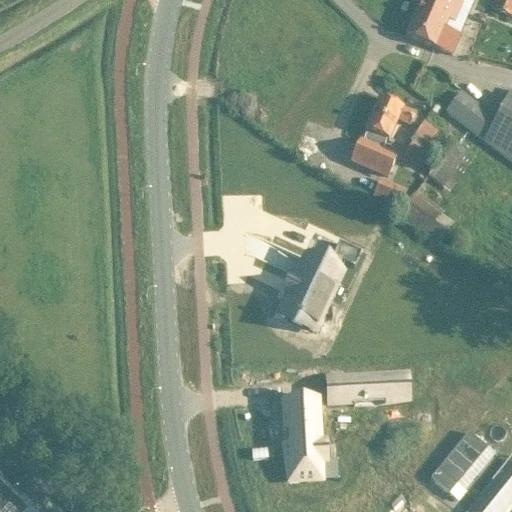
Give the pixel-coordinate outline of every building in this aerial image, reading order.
[(453,23),(463,0),(423,0),(407,38),(452,57),(460,38),(444,31),(448,21),(453,23)] [(511,0),(493,0),(489,11),(511,20),(511,0)] [(462,95),(459,99),(447,114),(485,144),(497,122),(462,95)] [(511,162),(511,97),(497,122),(485,144),(511,162)] [(352,164),(370,172),(383,178),(386,179),(395,158),(381,152),(385,141),(389,142),(398,122),(411,127),(416,116),(380,100),(366,133),(369,134),(363,146),(360,145),(352,164)] [(443,188),(467,155),(452,144),(428,177),(443,188)] [(405,193),(383,184),(380,183),(374,197),(399,208),(405,193)] [(398,218),(424,238),(439,218),(413,198),(398,218)] [(290,298),(280,318),(313,333),(344,266),(354,270),(361,255),(339,245),(319,236),(308,259),(296,284),(294,283),(293,285),(294,285),(289,295),(288,297),(290,298)] [(407,377),(374,379),(375,387),(385,386),(386,402),(409,401),(407,377)] [(366,379),(349,380),(350,404),(352,404),(352,407),(354,407),(354,404),(367,403),(366,379)] [(315,404),(284,406),(288,484),(318,483),(318,464),(323,464),(322,445),(317,446),(315,404)] [(467,433),(429,480),(448,495),(486,448),(467,433)] [(511,458),(466,511),(508,511),(511,507),(511,458)] [(0,511),(30,511),(0,482),(0,511)]
